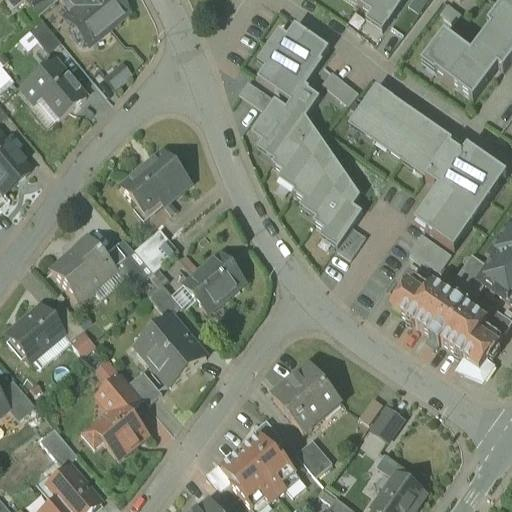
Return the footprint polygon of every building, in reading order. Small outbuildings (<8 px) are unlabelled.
[(23,5),(19,0),(0,0),(12,14),(23,5)] [(61,0),(83,26),(73,34),(88,50),(128,17),(114,0),(61,0)] [(367,27),(382,37),(407,0),(344,0),(373,19),(367,27)] [(511,0),(509,0),(500,13),(511,21),(511,0)] [(504,76),(511,65),(511,21),(500,13),(487,29),(491,33),(471,59),(445,38),(421,69),(435,79),(437,78),(474,106),(498,73),(504,76)] [(60,49),(42,27),(29,38),(47,59),(60,49)] [(266,120),(252,140),(263,148),(258,155),(274,167),(272,170),(283,177),(278,185),(295,196),(293,199),(304,206),(300,213),(316,224),(313,228),(324,236),(319,242),(338,255),(336,257),(350,266),(366,243),(353,234),(363,219),(354,213),(361,203),(306,124),(320,104),(309,96),(309,94),(307,92),(323,67),(321,66),(329,54),(295,30),(287,41),(279,36),(258,67),(266,73),(258,84),(290,108),(286,114),(248,88),(239,100),(266,120)] [(85,103),(53,65),(19,93),(34,111),(40,105),(58,126),(85,103)] [(332,78),(321,90),(348,112),(359,99),(332,78)] [(457,258),(505,181),(377,91),(348,131),(439,195),(415,229),(457,258)] [(0,141),(0,201),(1,202),(30,177),(0,141)] [(192,188),(165,156),(122,192),(145,220),(165,203),(169,208),(192,188)] [(511,231),(491,260),(494,263),(488,272),(472,261),(454,287),(477,303),(485,291),(511,309),(511,231)] [(161,235),(135,257),(144,268),(170,246),(161,235)] [(90,243),(50,276),(77,307),(115,275),(116,274),(105,262),(90,243)] [(135,257),(125,245),(105,262),(116,274),(115,275),(133,297),(154,279),(144,268),(135,257)] [(179,257),(170,246),(144,268),(154,279),(179,257)] [(222,259),(184,291),(208,319),(246,287),(222,259)] [(432,295),(415,283),(393,315),(431,341),(429,344),(440,352),(442,349),(464,364),(480,375),(487,365),(488,365),(489,363),(488,363),(502,343),(485,331),(487,328),(481,325),(466,314),(455,306),(455,307),(434,292),(432,295)] [(163,290),(149,303),(167,324),(171,321),(172,322),(182,313),(163,290)] [(85,336),(60,307),(46,318),(63,338),(62,340),(70,348),(85,336)] [(40,310),(5,340),(28,368),(62,340),(63,338),(46,318),(40,310)] [(511,328),(511,326),(490,312),(481,325),(487,328),(485,331),(502,343),(511,328)] [(167,324),(136,351),(171,393),(207,363),(172,322),(171,321),(167,324)] [(480,375),(464,364),(457,375),(484,386),(495,370),(487,365),(480,375)] [(340,407),(311,372),(274,403),(303,438),(340,407)] [(163,400),(144,378),(130,389),(143,405),(149,412),(163,400)] [(130,389),(123,381),(100,401),(116,420),(124,413),(128,418),(143,405),(130,389)] [(35,413),(12,386),(0,396),(23,423),(35,413)] [(384,411),(374,404),(360,424),(369,430),(384,411)] [(116,420),(99,434),(94,428),(82,439),(94,454),(104,446),(119,465),(148,441),(128,418),(124,413),(116,420)] [(388,414),(372,437),(388,448),(404,425),(388,414)] [(284,446),(267,426),(255,436),(260,442),(261,442),(272,455),(274,453),(275,454),(284,446)] [(76,462),(53,435),(39,447),(63,476),(68,472),(67,470),(76,462)] [(272,455),(261,442),(260,442),(243,456),(246,460),(243,463),(239,459),(221,474),(233,488),(230,490),(249,511),(257,511),(266,505),(270,509),(287,495),(283,491),(296,480),(275,454),(274,453),(272,455)] [(333,469),(313,446),(296,460),(316,484),(333,469)] [(406,476),(385,462),(377,474),(393,485),(397,479),(402,482),(406,476)] [(221,474),(219,471),(207,481),(221,497),(230,490),(233,488),(221,474)] [(96,511),(100,509),(69,472),(68,472),(63,476),(44,492),(55,506),(60,511),(96,511)] [(402,482),(397,479),(393,485),(374,511),(414,511),(424,498),(402,482)] [(347,511),(337,503),(330,511),(347,511)]
